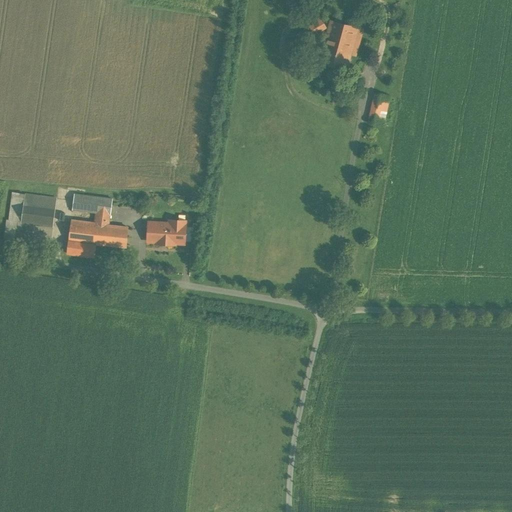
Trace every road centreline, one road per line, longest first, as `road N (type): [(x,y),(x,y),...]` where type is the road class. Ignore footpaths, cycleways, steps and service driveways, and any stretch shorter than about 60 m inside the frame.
road 1 (unclassified): [(0,262),(324,310)]
road 2 (unclassified): [(290,511),(294,452),(324,310)]
road 3 (unclassified): [(324,310),(511,312)]
